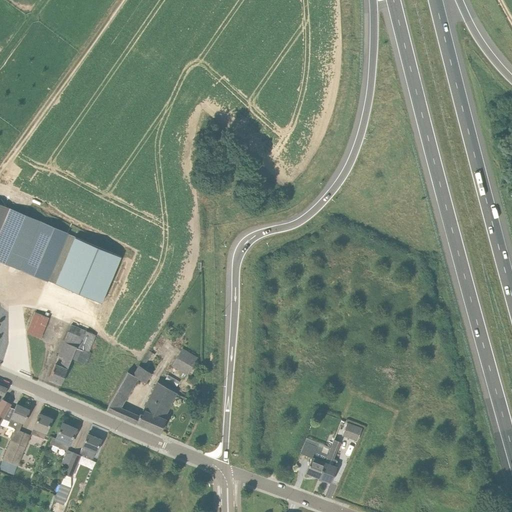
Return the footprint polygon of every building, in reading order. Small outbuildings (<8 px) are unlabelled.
[(21,269),(47,226),(0,205),(0,260),(20,269),(21,269)] [(21,269),(47,281),(67,234),(47,226),(21,269)] [(101,303),(121,256),(75,237),(55,284),(101,303)] [(28,331),(42,337),(50,316),(36,310),(28,331)] [(59,365),(55,363),(49,379),(61,384),(67,368),(71,358),(86,365),(91,353),(89,352),(96,335),(71,325),(64,342),(63,341),(57,356),(62,358),(59,365)] [(187,376),(198,358),(182,348),(171,366),(187,376)] [(154,354),(149,351),(147,352),(148,352),(139,365),(138,365),(132,375),(127,372),(106,410),(121,417),(126,410),(121,407),(137,378),(145,383),(151,373),(143,368),(151,355),(153,355),(154,354)] [(159,434),(160,433),(166,419),(164,418),(177,393),(156,381),(143,409),(144,409),(142,414),(141,413),(136,423),(159,434)] [(0,420),(1,418),(3,419),(10,405),(9,404),(1,401),(0,402),(0,420)] [(9,422),(7,425),(6,428),(14,431),(0,463),(0,469),(7,472),(24,432),(19,431),(22,423),(24,424),(29,410),(16,404),(15,407),(10,405),(3,419),(9,422)] [(52,419),(39,414),(32,428),(33,428),(31,434),(43,439),(45,434),(46,434),(52,419)] [(359,435),(362,429),(347,422),(342,434),(349,437),(352,431),(359,435)] [(69,446),(76,429),(62,423),(56,439),(52,437),(49,444),(66,451),(61,462),(68,465),(73,453),(67,450),(69,446)] [(30,435),(24,432),(7,472),(12,474),(15,465),(17,466),(30,435)] [(88,434),(82,447),(79,453),(93,459),(95,453),(101,439),(88,434)] [(306,473),(318,478),(334,440),(333,440),(328,438),(319,460),(312,457),(306,473)] [(334,440),(318,478),(331,483),(337,467),(335,466),(337,461),(333,459),(340,442),(334,439),(333,440),(334,440)] [(68,465),(64,474),(71,477),(80,455),(73,453),(68,465)] [(61,483),(57,492),(53,501),(63,506),(71,487),(61,483)]
